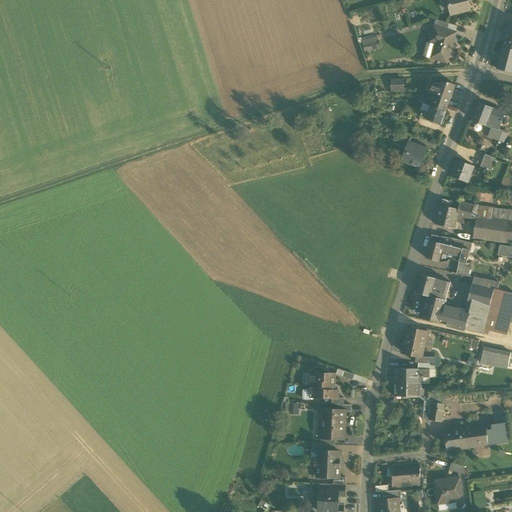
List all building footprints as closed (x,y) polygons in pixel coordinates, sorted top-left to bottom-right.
[(470,10),(468,2),(467,0),(447,0),(451,14),(470,10)] [(434,26),(447,30),(449,23),(436,20),(434,26)] [(458,26),(449,23),(447,30),(455,33),(458,26)] [(511,25),(508,25),(502,48),(511,50),(511,25)] [(431,58),(447,62),(455,33),(447,30),(434,26),(429,42),(435,44),(431,58)] [(511,73),(511,50),(502,48),(497,69),(511,73)] [(393,80),(393,89),(404,89),(404,79),(393,80)] [(432,84),(429,92),(436,94),(451,99),(456,85),(448,83),(432,84)] [(434,100),(431,106),(446,112),(451,99),(436,94),(434,100)] [(479,103),(472,120),(486,125),(492,108),(479,103)] [(425,104),(422,111),(429,113),(431,106),(425,104)] [(441,125),(446,112),(431,106),(429,113),(426,120),(441,125)] [(497,128),(498,124),(500,124),(501,121),(502,122),(502,120),(501,120),(504,112),(492,108),(486,125),(491,127),(488,136),(499,141),(502,131),(503,130),(497,128)] [(426,120),(429,113),(422,111),(420,117),(426,120)] [(408,143),(409,143),(411,137),(398,133),(396,139),(408,143)] [(401,161),(421,168),(428,150),(409,143),(408,143),(401,161)] [(480,166),(491,170),(496,159),(485,154),(480,166)] [(451,176),(468,182),(474,166),(457,160),(451,176)] [(440,206),(450,208),(451,202),(441,200),(440,206)] [(460,203),(459,210),(457,218),(469,222),(474,205),(460,203)] [(455,229),(457,218),(459,210),(450,208),(440,206),(435,225),(455,229)] [(511,212),(494,210),(494,209),(480,207),(479,218),(476,218),(474,238),(511,243),(511,212)] [(460,257),(461,257),(463,248),(465,242),(454,239),(432,235),(426,258),(439,262),(441,252),(460,257)] [(465,242),(463,248),(470,250),(472,243),(465,242)] [(467,259),(470,250),(463,248),(461,257),(467,259)] [(441,252),(439,262),(446,261),(450,259),(459,262),(459,261),(460,257),(441,252)] [(456,274),(468,276),(471,264),(466,263),(459,261),(459,262),(456,274)] [(439,323),(444,305),(445,301),(430,297),(435,278),(421,275),(416,293),(423,295),(422,301),(426,302),(422,318),(439,322),(439,323)] [(474,277),(472,285),(494,290),(494,289),(498,290),(499,282),(474,277)] [(430,297),(445,301),(450,282),(435,278),(430,297)] [(465,311),(469,312),(487,316),(487,315),(494,290),(472,285),(465,311)] [(494,290),(487,315),(510,321),(511,314),(511,293),(498,290),(494,289),(494,290)] [(439,323),(465,330),(465,329),(469,312),(465,311),(449,307),(449,306),(444,305),(439,323)] [(484,329),(487,316),(469,312),(465,329),(482,334),(484,329)] [(507,334),(510,321),(487,315),(487,316),(484,329),(507,334)] [(416,356),(421,357),(427,332),(408,328),(402,353),(416,356)] [(481,363),(508,369),(511,354),(485,348),(481,363)] [(335,374),(342,377),(344,371),(337,368),(335,374)] [(407,383),(418,383),(419,369),(418,369),(395,369),(394,382),(395,382),(407,383)] [(429,369),(419,369),(418,383),(421,383),(423,383),(423,378),(429,378),(429,369)] [(342,377),(353,380),(355,375),(344,371),(342,377)] [(311,373),(311,385),(335,386),(335,378),(333,378),(333,374),(311,373)] [(394,396),(407,396),(407,383),(395,382),(394,396)] [(418,383),(407,383),(407,396),(419,396),(418,383)] [(337,386),(335,386),(311,385),(310,397),(332,398),(338,398),(338,391),(336,391),(337,386)] [(429,421),(441,422),(444,404),(432,403),(429,421)] [(381,420),(390,420),(390,413),(393,413),(392,405),(381,405),(381,420)] [(335,438),(344,439),(345,411),(337,411),(321,410),(320,438),(321,438),(335,438)] [(447,452),(463,449),(460,433),(460,429),(444,431),(447,452)] [(470,431),(460,433),(463,449),(489,445),(486,431),(473,433),(470,431)] [(333,477),(339,478),(339,477),(340,452),(329,451),(318,451),(318,458),(317,458),(314,461),(314,465),(316,468),(317,468),(317,477),(333,477)] [(411,464),(406,465),(393,466),(392,487),(415,485),(420,485),(420,469),(411,470),(411,464)] [(451,471),(464,474),(463,467),(453,464),(451,471)] [(436,480),(438,503),(462,501),(459,479),(446,480),(445,479),(436,480)] [(339,496),(345,497),(345,485),(329,484),(329,490),(339,491),(339,496)] [(318,511),(326,511),(337,511),(339,496),(339,491),(329,490),(319,490),(318,511)] [(382,492),(383,500),(398,499),(401,499),(400,490),(382,492)] [(485,490),(473,491),(474,508),(486,507),(485,490)] [(379,500),(379,511),(398,511),(398,499),(383,500),(379,500)]
